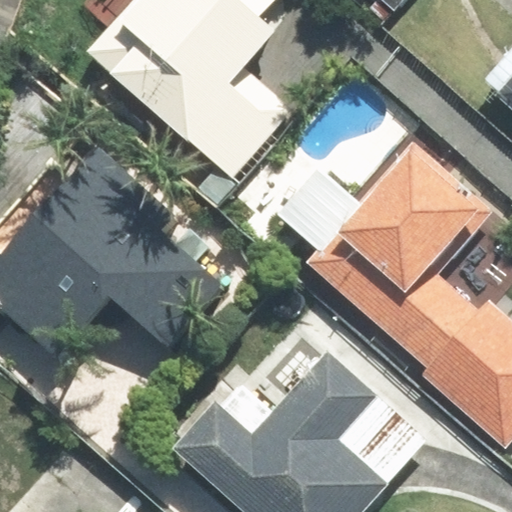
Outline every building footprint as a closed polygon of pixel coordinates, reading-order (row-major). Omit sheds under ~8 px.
[(126,0),(89,38),(236,179),(303,109),(263,70),(308,23),(283,0),(126,0)] [(501,241),(422,140),(372,206),(331,175),(280,242),(511,418),(511,331),(461,293),(501,241)] [(106,147),(0,277),(0,298),(82,364),(127,308),(177,348),(248,261),(106,147)] [(193,452),(263,511),(368,511),(430,440),(332,356),(270,427),(238,400),(193,452)] [(0,511),(41,511),(92,457),(0,373),(0,511)]
